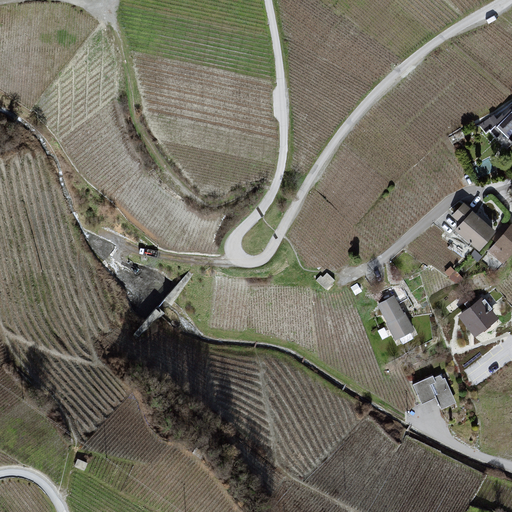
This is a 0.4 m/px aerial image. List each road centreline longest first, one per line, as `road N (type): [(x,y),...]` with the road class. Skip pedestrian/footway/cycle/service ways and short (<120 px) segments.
road 1 (residential): [(231,258),(250,263),(267,253),(316,166),(403,67),(505,0)]
road 2 (unclassified): [(231,258),(229,243),(275,191),(284,160),(266,0)]
road 3 (track): [(102,230),(159,258),(231,258)]
